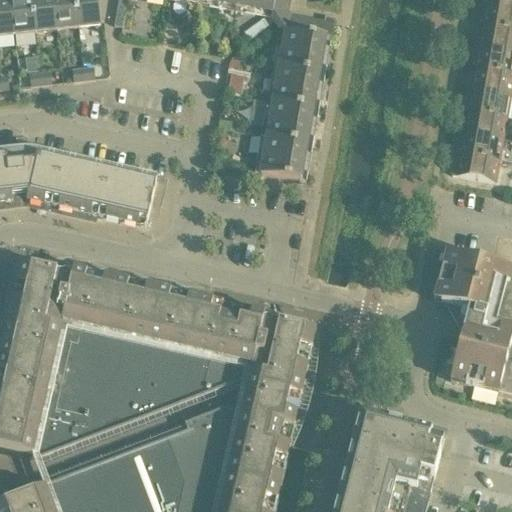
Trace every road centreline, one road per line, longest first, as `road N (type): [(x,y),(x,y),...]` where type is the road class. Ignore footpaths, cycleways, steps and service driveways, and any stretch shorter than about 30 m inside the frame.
road 1 (residential): [(297,298),(34,236),(0,237)]
road 2 (residential): [(511,437),(417,410),(410,396),(418,333),(368,314)]
